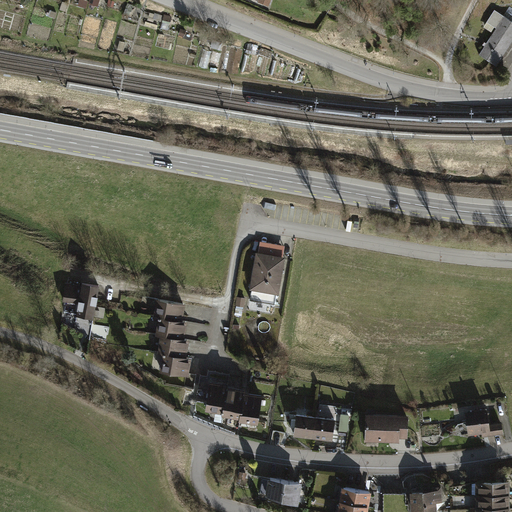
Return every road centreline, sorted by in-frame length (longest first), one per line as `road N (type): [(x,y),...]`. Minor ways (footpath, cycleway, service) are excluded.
road 1 (primary): [(0,129),(511,215)]
road 2 (residential): [(210,360),(251,222),(511,261)]
road 3 (residential): [(172,0),(400,87),(511,95)]
road 4 (track): [(400,87),(388,97),(362,96),(78,51)]
road 5 (residential): [(208,434),(327,460),(462,460),(511,451)]
road 6 (unclassified): [(0,330),(75,359),(182,421)]
